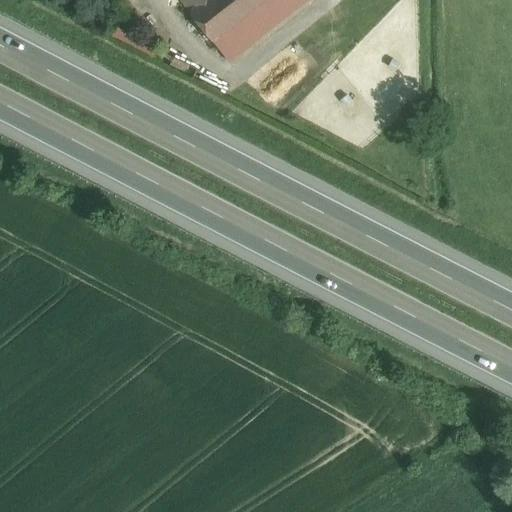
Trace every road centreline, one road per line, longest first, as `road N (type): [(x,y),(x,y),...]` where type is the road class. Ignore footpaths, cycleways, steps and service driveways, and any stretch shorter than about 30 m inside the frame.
road 1 (motorway): [(0,99),(511,364)]
road 2 (motorway): [(511,294),(0,37)]
